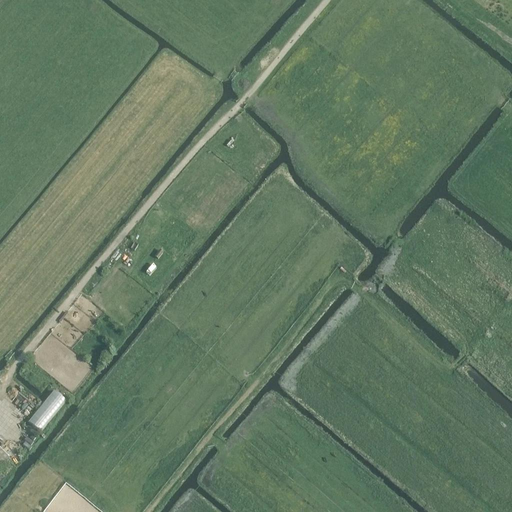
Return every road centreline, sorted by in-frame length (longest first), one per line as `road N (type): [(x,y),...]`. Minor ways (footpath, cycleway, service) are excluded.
road 1 (track): [(327,0),(27,350),(5,383),(0,416)]
road 2 (track): [(217,60),(228,70),(148,145)]
